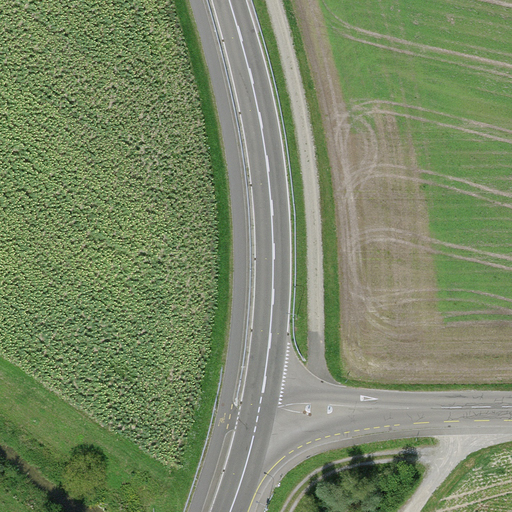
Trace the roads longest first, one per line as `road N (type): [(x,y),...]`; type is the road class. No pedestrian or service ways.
road 1 (track): [(273,0),(308,146),(321,410)]
road 2 (primary): [(230,0),(270,181),(274,278),(261,404)]
road 3 (tertiary): [(511,407),(261,404)]
road 4 (track): [(467,407),(465,435),(407,511)]
road 5 (track): [(288,511),(315,477),(387,457)]
